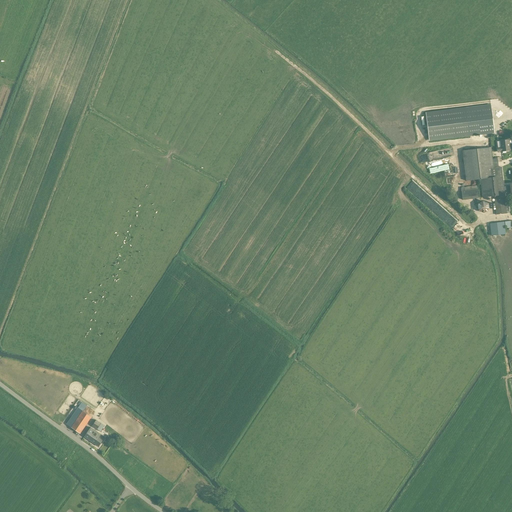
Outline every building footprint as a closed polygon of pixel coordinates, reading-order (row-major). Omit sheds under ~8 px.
[(491,106),(426,113),(429,143),(495,135),(491,106)] [(509,139),(500,141),(497,141),(498,148),(497,148),(497,152),(502,152),(511,150),(509,139)] [(505,190),(511,190),(511,194),(511,193),(511,183),(510,184),(510,185),(504,186),(502,167),(499,168),(498,167),(498,158),(493,159),(491,147),(462,151),(466,181),(480,179),(482,198),(494,196),(496,215),(507,213),(505,190)] [(429,173),(452,169),(450,156),(426,161),(429,173)] [(478,198),(477,185),(461,187),(463,200),(478,198)] [(482,214),(491,209),(486,200),(477,205),(482,214)] [(504,222),(490,223),(491,236),(505,234),(504,222)] [(80,434),(91,417),(91,416),(94,411),(82,402),(78,408),(78,407),(66,424),(80,434)] [(103,428),(102,428),(104,425),(101,424),(101,423),(96,420),(92,426),(97,429),(101,432),(103,428)] [(103,440),(105,437),(101,434),(91,427),(84,437),(98,447),(103,440)]
